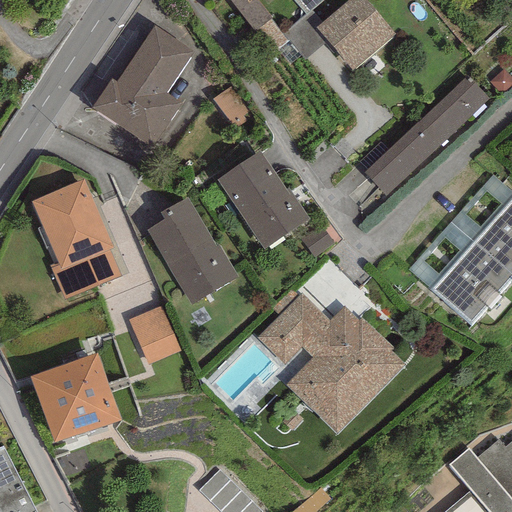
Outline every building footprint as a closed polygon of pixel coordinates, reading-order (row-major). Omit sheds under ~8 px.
[(272,21),(255,0),(225,0),(253,35),(272,21)] [(357,0),(350,0),(315,30),(351,72),(390,38),(357,0)] [(511,0),(424,0),(477,62),(511,26),(511,0)] [(185,55),(152,33),(98,114),(154,150),(183,106),(161,92),(185,55)] [(226,89),(212,100),(230,122),(244,111),(226,89)] [(423,130),(370,178),(392,203),(446,155),(423,130)] [(308,225),(261,156),(220,183),(267,253),(308,225)] [(94,183),(31,210),(55,266),(45,270),(61,309),(122,284),(113,262),(126,257),(94,183)] [(511,282),(511,199),(430,292),(472,329),(511,282)] [(240,278),(191,202),(143,233),(192,309),(240,278)] [(298,293),(256,336),(289,367),(306,349),(317,359),(293,384),(343,432),(406,368),(345,310),(331,325),(298,293)] [(160,307),(128,321),(147,366),(179,353),(160,307)] [(96,357),(29,381),(54,448),(120,424),(96,357)] [(498,440),(476,459),(511,501),(511,441),(505,448),(498,440)] [(35,511),(3,446),(0,446),(0,511),(35,511)] [(470,491),(444,511),(511,511),(511,501),(476,459),(468,449),(448,465),(470,491)]
